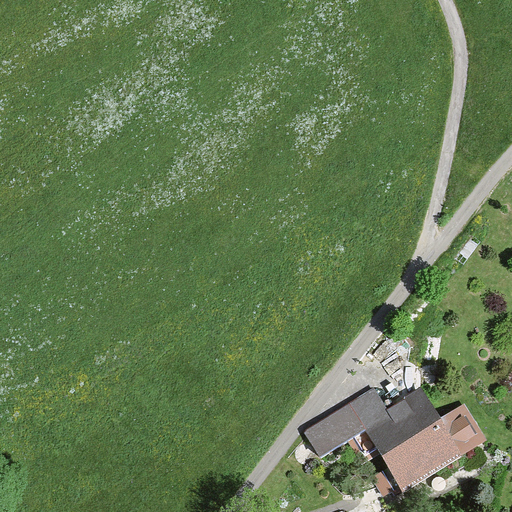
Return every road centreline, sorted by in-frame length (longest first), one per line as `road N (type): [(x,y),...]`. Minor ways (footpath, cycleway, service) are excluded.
road 1 (unclassified): [(238,511),(425,263)]
road 2 (unclassified): [(425,263),(459,81),(445,0)]
road 3 (unclassified): [(425,263),(511,156)]
